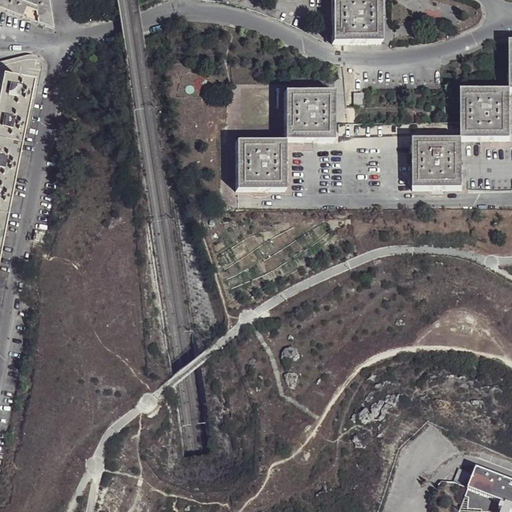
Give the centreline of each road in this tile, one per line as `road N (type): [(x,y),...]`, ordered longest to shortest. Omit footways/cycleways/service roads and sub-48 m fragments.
road 1 (unclassified): [(183,8),(271,27),(341,58),(456,47),(511,19)]
road 2 (unclassified): [(511,196),(243,200)]
road 3 (unclassified): [(183,8),(60,41),(0,31)]
